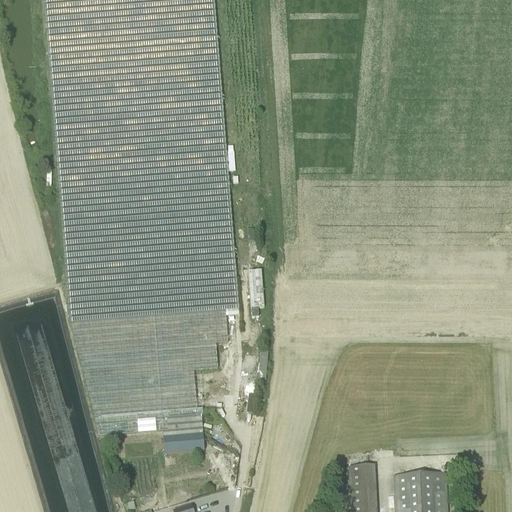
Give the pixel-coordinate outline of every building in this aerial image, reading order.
[(213,0),(42,0),(68,318),(99,438),(162,433),(164,456),(204,452),(202,425),(201,419),(201,417),(202,417),(201,410),(196,411),(193,373),(217,371),(215,345),(227,344),(225,318),(239,317),(238,308),(232,229),(213,0)] [(250,274),(248,274),(250,310),(251,320),(258,319),(258,310),(264,309),(261,273),(250,274)] [(267,353),(259,353),(258,381),(266,381),(267,353)] [(367,511),(365,468),(349,469),(351,511),(367,511)] [(427,477),(394,478),(395,511),(446,511),(445,476),(431,477),(431,472),(427,472),(427,477)]
